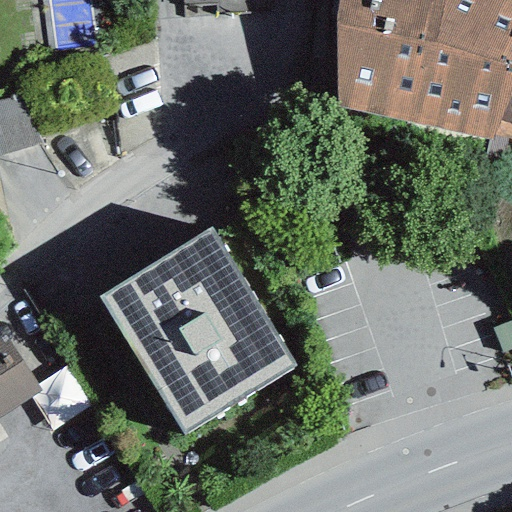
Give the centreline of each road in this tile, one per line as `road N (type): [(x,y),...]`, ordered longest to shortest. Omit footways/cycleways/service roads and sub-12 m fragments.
road 1 (residential): [(0,288),(183,129)]
road 2 (tertiary): [(337,511),(511,445)]
road 3 (residential): [(183,129),(176,0)]
